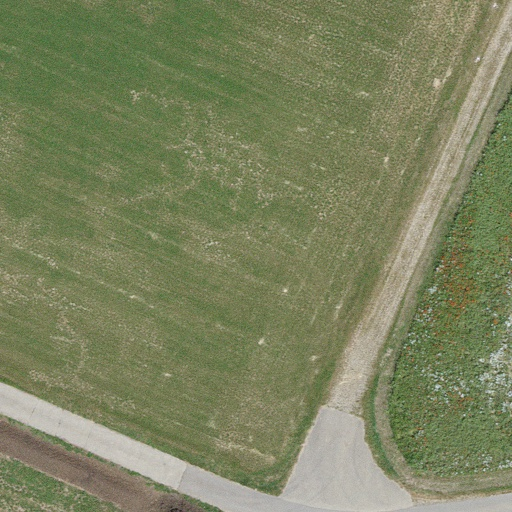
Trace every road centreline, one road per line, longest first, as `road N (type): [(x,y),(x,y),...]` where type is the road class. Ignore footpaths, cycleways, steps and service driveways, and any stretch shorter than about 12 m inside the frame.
road 1 (track): [(305,511),(511,25)]
road 2 (track): [(0,399),(267,511)]
